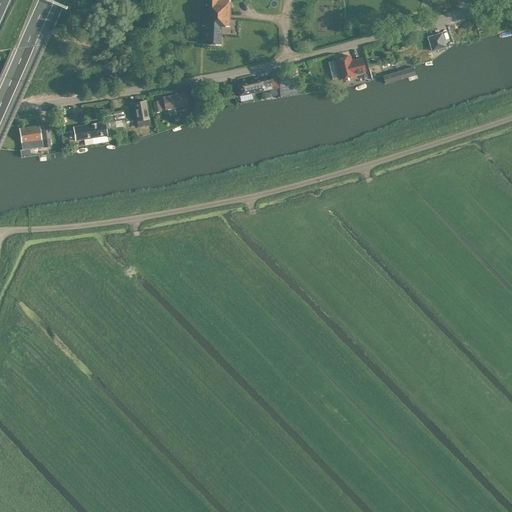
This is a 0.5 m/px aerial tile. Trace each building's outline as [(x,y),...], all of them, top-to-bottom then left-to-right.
[(202,0),(202,22),(204,22),(204,39),(220,40),(220,22),(228,22),(229,0),(202,0)] [(440,30),(426,34),(429,45),(430,48),(440,45),(444,44),(443,43),(443,39),(440,30)] [(349,51),(334,55),(335,57),(339,74),(354,70),(353,69),(364,67),(361,53),(350,56),(349,51)] [(418,61),(380,72),(383,82),(421,71),(418,61)] [(294,65),(277,68),(280,93),(291,92),(289,78),(296,77),(294,65)] [(275,71),(240,79),(236,79),(239,91),(278,83),(275,71)] [(165,105),(187,101),(185,89),(162,93),(165,105)] [(133,99),(137,123),(150,121),(145,96),(133,99)] [(153,98),(155,108),(161,107),(159,97),(153,98)] [(116,133),(117,132),(125,132),(124,115),(122,106),(113,107),(116,122),(115,122),(116,130),(116,133)] [(74,129),(68,129),(69,136),(75,135),(75,136),(116,130),(114,116),(73,123),(74,129)] [(40,121),(43,143),(51,142),(47,120),(40,121)] [(19,124),(22,145),(42,142),(39,121),(19,124)]
